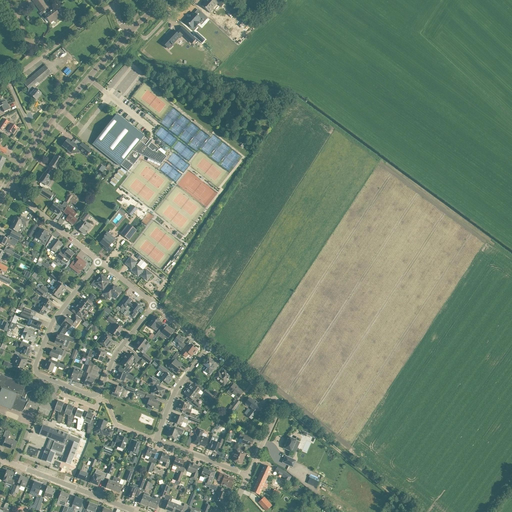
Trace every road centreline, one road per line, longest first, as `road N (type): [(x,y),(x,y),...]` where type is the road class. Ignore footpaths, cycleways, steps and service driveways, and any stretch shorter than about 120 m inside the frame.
road 1 (residential): [(248,475),(280,401),(208,346)]
road 2 (track): [(280,406),(413,511)]
road 3 (residential): [(67,385),(37,374),(35,365),(52,322),(98,260)]
road 4 (tertiary): [(137,511),(2,459)]
road 5 (unclassified): [(36,141),(129,33)]
road 6 (unclassified): [(7,79),(116,8)]
